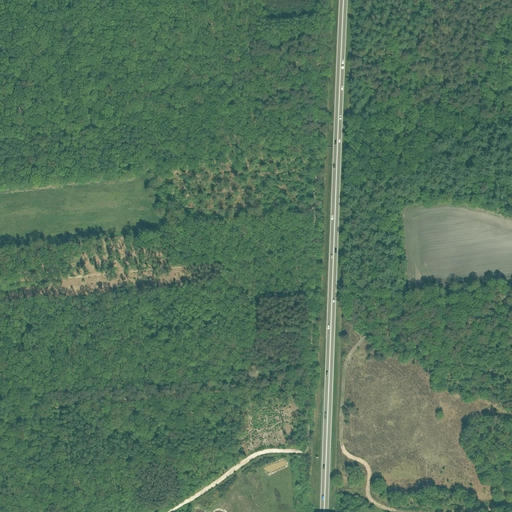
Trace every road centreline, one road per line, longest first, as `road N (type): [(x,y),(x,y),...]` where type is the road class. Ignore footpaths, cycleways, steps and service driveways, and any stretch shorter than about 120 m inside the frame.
road 1 (trunk): [(323,511),(344,0)]
road 2 (track): [(361,341),(344,366),(341,445),(368,468),(370,500),(400,511)]
road 3 (track): [(308,418),(306,448),(259,453),(170,511)]
road 4 (track): [(315,203),(312,329)]
